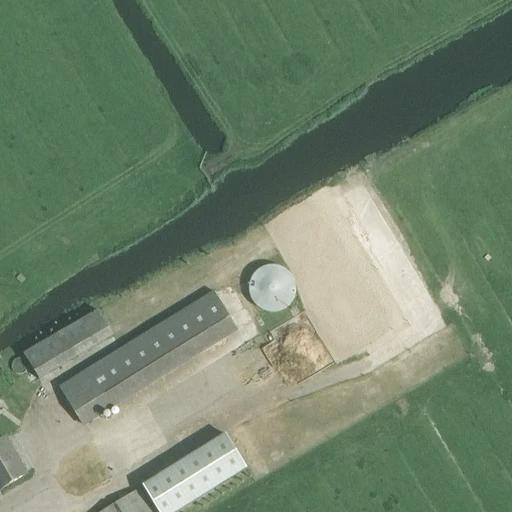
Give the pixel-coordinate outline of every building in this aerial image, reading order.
[(295,289),(295,288),(294,280),(290,273),(286,270),(283,268),(280,267),(274,265),(269,266),(265,267),(260,269),(257,271),(252,278),(250,283),(250,287),(250,292),(251,296),(253,299),(256,304),(263,308),(267,310),(271,311),(276,310),(281,309),(287,305),(291,301),(293,297),(295,289)] [(82,425),(237,329),(216,293),(60,389),(82,425)] [(39,380),(113,337),(99,313),(25,356),(39,380)] [(159,511),(178,511),(247,469),(226,435),(144,486),(159,511)] [(0,490),(27,475),(5,439),(0,442),(0,490)] [(152,511),(139,489),(101,511),(152,511)]
